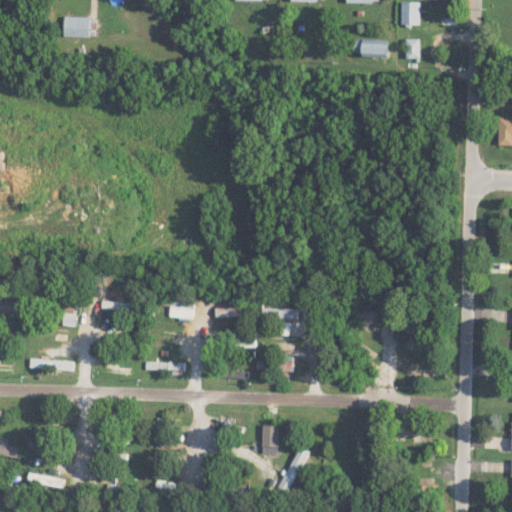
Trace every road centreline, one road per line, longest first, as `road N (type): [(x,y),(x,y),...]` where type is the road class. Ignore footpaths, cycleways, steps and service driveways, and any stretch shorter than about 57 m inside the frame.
road 1 (residential): [(460,511),(474,0)]
road 2 (residential): [(0,382),(464,395)]
